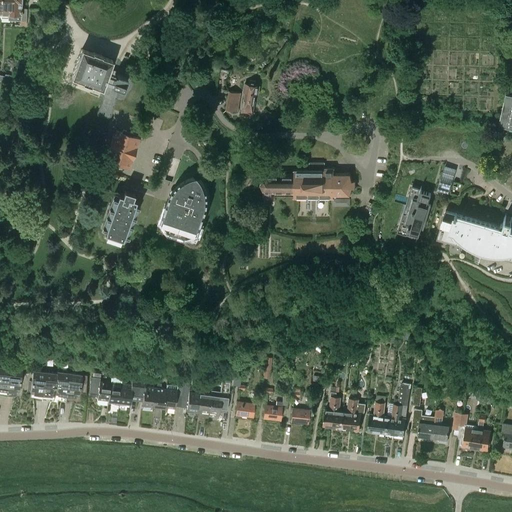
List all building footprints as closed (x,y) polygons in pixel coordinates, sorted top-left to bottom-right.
[(0,0),(0,17),(19,18),(19,21),(26,21),(26,9),(20,9),(19,0),(0,0)] [(112,74),(107,72),(111,61),(101,57),(101,56),(92,53),(92,54),(81,50),(79,56),(78,56),(73,70),(74,71),(71,77),(82,81),(82,82),(90,85),(91,84),(101,88),(103,82),(107,84),(96,115),(109,120),(116,100),(118,100),(120,101),(123,100),(124,99),(126,97),(127,94),(130,90),(132,87),(132,84),(131,80),(129,77),(126,76),(114,71),(112,74)] [(256,94),(258,94),(259,85),(255,85),(255,81),(250,80),(249,84),(244,83),(243,92),(245,92),(241,112),(252,114),(256,94)] [(226,109),(237,111),(241,93),(229,91),(226,109)] [(511,128),(511,95),(506,94),(499,126),(511,128)] [(123,130),(122,133),(116,131),(112,141),(109,149),(109,150),(106,160),(128,167),(138,139),(132,137),(133,134),(123,130)] [(249,169),(258,165),(255,159),(246,163),(249,169)] [(309,170),(304,170),(293,170),(293,176),(284,175),(284,173),(278,172),(278,175),(263,175),(263,197),(271,197),(271,191),(283,192),(283,197),(333,197),(333,195),(350,195),(351,187),(355,187),(355,180),(351,180),(350,173),(333,173),(333,168),(324,168),(324,161),(309,161),(309,170)] [(169,196),(169,197),(161,221),(168,232),(187,238),(199,234),(207,209),(208,201),(208,193),(207,191),(204,184),(201,178),(200,179),(202,181),(197,183),(193,182),(191,177),(193,176),(187,178),(181,181),(180,182),(175,187),(172,192),(170,194),(169,196)] [(441,179),(437,191),(449,195),(453,183),(441,179)] [(410,197),(403,222),(409,224),(408,227),(407,226),(406,228),(407,228),(406,232),(417,235),(415,239),(416,240),(431,193),(420,190),(421,186),(416,199),(410,197)] [(135,191),(131,190),(124,187),(122,195),(118,194),(117,196),(113,195),(101,230),(105,231),(104,233),(122,240),(123,237),(127,239),(139,204),(135,202),(136,200),(132,199),(135,191)] [(333,197),(333,199),(332,199),(332,206),(349,206),(349,199),(335,199),(335,197),(333,197)] [(445,211),(437,236),(491,252),(491,254),(501,257),(502,255),(511,258),(511,230),(509,230),(510,227),(509,225),(511,221),(511,216),(505,214),(503,218),(503,223),(500,224),(499,227),(456,214),(457,213),(455,213),(454,213),(445,211)] [(400,338),(407,339),(409,326),(402,324),(400,338)] [(369,327),(368,334),(367,335),(370,336),(369,341),(374,342),(376,328),(369,327)] [(398,342),(400,331),(382,328),(381,339),(398,342)] [(268,334),(267,341),(279,342),(280,335),(268,334)] [(342,346),(341,358),(347,359),(349,346),(342,346)] [(9,368),(0,367),(0,389),(6,391),(9,368)] [(20,369),(9,368),(6,391),(18,392),(20,369)] [(42,394),(45,372),(31,370),(29,393),(42,394)] [(56,373),(45,372),(42,394),(54,396),(54,394),(57,371),(56,371),(56,373)] [(69,372),(57,371),(54,394),(66,395),(69,372)] [(66,395),(78,396),(80,373),(69,372),(66,395)] [(110,382),(100,381),(100,373),(94,372),(92,387),(98,387),(97,398),(108,400),(110,382)] [(131,385),(121,383),(118,404),(119,405),(119,403),(129,404),(129,405),(130,405),(130,402),(136,402),(139,373),(137,373),(136,379),(132,378),(131,385)] [(152,405),(155,388),(145,387),(146,381),(141,380),(142,373),(139,373),(136,402),(142,403),(142,404),(152,405)] [(245,385),(240,384),(241,376),(234,375),(233,385),(238,386),(237,389),(245,389),(245,385)] [(184,382),(183,382),(180,407),(186,407),(186,409),(197,410),(199,393),(188,391),(189,382),(190,377),(185,377),(184,382)] [(176,390),(165,389),(163,407),(174,408),(175,406),(180,407),(183,382),(177,381),(177,385),(176,390)] [(110,382),(108,400),(108,402),(118,403),(118,404),(121,383),(110,382)] [(210,394),(208,411),(219,413),(220,402),(226,403),(229,383),(221,382),(219,395),(210,394)] [(401,382),(398,398),(398,404),(394,433),(403,434),(405,418),(401,417),(401,415),(406,415),(407,405),(410,383),(401,382)] [(160,388),(160,385),(157,384),(156,388),(155,388),(152,405),(163,407),(165,389),(160,388)] [(420,387),(414,387),(412,405),(418,405),(420,387)] [(210,394),(199,393),(197,410),(208,411),(210,394)] [(375,401),(373,414),(369,414),(367,430),(376,431),(380,397),(381,395),(374,394),(375,401)] [(331,396),(329,409),(325,409),(323,425),(332,426),(335,396),(331,396)] [(340,397),(335,396),(332,426),(341,427),(343,411),(339,410),(340,397)] [(380,397),(376,431),(385,432),(387,416),(383,415),(385,402),(385,398),(380,397)] [(343,411),(341,427),(350,428),(354,399),(348,398),(347,411),(343,411)] [(354,399),(350,428),(359,429),(361,413),(356,412),(358,399),(354,399)] [(254,403),(236,401),(234,415),(252,417),(254,403)] [(276,401),(275,406),(264,404),(262,418),(280,420),(281,406),(282,402),(276,401)] [(394,433),(398,404),(393,403),(391,416),(387,416),(385,432),(394,433)] [(309,410),(291,408),(290,421),(307,423),(309,410)] [(422,410),(413,409),(412,422),(413,422),(412,432),(417,433),(417,435),(419,435),(419,437),(424,438),(425,436),(432,437),(434,424),(435,417),(421,415),(422,410)] [(459,429),(462,412),(456,412),(453,428),(459,429)] [(467,447),(469,446),(474,447),(478,427),(466,425),(468,413),(462,412),(459,429),(458,436),(460,436),(459,444),(463,445),(464,447),(467,447)] [(484,450),(486,448),(487,449),(490,431),(482,429),(484,422),(485,422),(486,414),(480,413),(478,427),(474,447),(481,448),(481,449),(484,450)] [(503,445),(511,447),(511,446),(511,424),(503,423),(502,430),(505,430),(503,445)] [(447,438),(449,425),(434,424),(432,437),(438,437),(438,442),(446,443),(447,438)]
